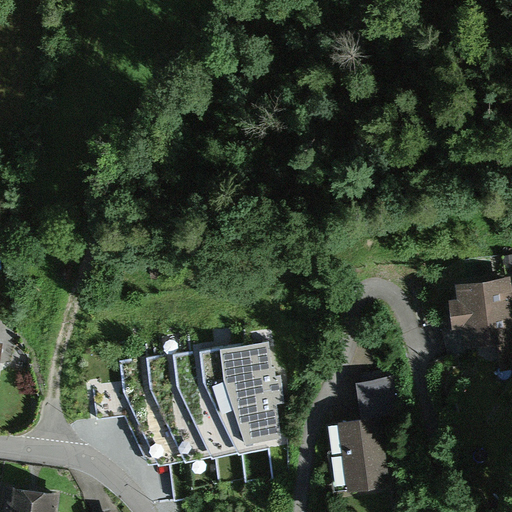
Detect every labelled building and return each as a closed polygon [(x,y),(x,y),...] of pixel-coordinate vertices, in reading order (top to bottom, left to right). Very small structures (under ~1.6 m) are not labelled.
[(493,337),(497,364),(511,361),(511,344),(502,275),(455,282),(464,341),(493,337)] [(124,415),(150,465),(283,446),(271,340),(119,362),(121,380),(94,384),(99,418),(124,415)] [(390,379),(355,381),(357,410),(391,408),(390,379)] [(335,492),(382,486),(373,418),(326,424),(335,492)] [(59,511),(61,495),(14,490),(10,511),(59,511)]
